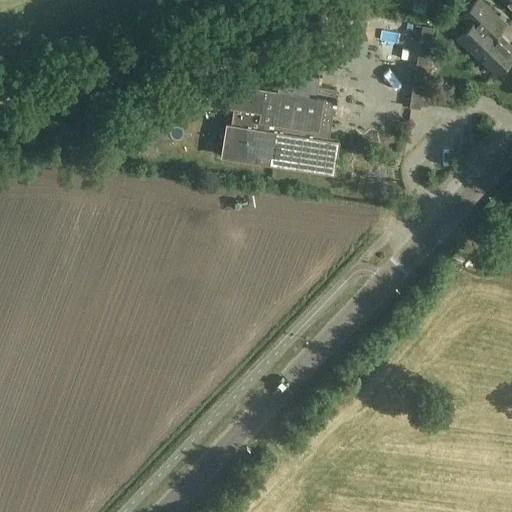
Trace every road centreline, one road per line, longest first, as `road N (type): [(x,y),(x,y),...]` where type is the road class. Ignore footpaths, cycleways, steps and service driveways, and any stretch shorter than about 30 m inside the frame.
road 1 (tertiary): [(162,511),(511,153)]
road 2 (track): [(0,107),(277,0)]
